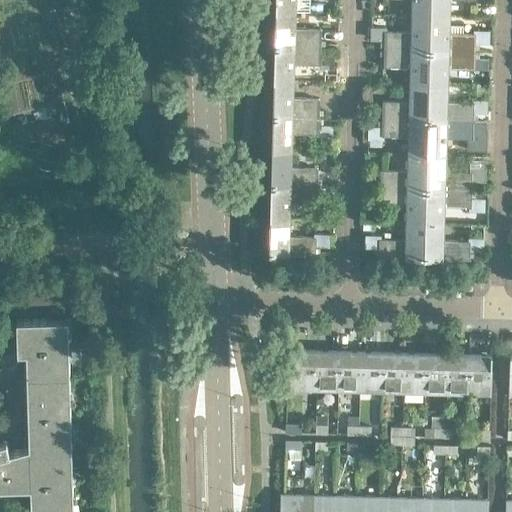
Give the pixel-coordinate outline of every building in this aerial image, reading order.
[(276,0),(276,11),(295,11),(295,0),(276,0)] [(431,15),(431,0),(412,0),(412,15),(431,15)] [(431,0),(431,15),(450,16),(450,0),(431,0)] [(312,3),(312,13),(322,13),(322,3),(312,3)] [(295,11),(276,11),(275,11),(275,12),(276,12),(275,45),(322,47),(322,46),(321,46),(322,29),(295,28),(295,11)] [(430,50),(431,15),(412,15),(411,31),(386,31),(386,28),(372,28),(372,39),(384,39),(384,48),(383,48),(430,50)] [(449,33),(450,16),(431,15),(430,50),(476,51),(476,50),(475,50),(476,42),(488,42),(489,31),(475,31),(475,33),(449,33)] [(333,56),(321,55),(321,47),(322,47),(275,45),(274,45),(274,46),(275,46),(274,80),(293,81),(294,64),(321,64),(321,67),(333,67),(333,56)] [(429,84),(430,50),(383,48),(383,49),(384,49),(384,66),(411,67),(410,84),(429,84)] [(476,51),(430,50),(429,84),(448,85),(448,68),(475,69),(475,51),(476,51)] [(293,81),(274,80),(273,80),(273,81),(274,81),(273,115),(320,116),(319,116),(320,98),(293,98),(293,81)] [(428,119),(429,84),(410,84),(410,101),(383,100),(382,117),(381,117),(381,118),(428,119)] [(447,102),(448,85),(429,84),(428,119),(474,120),(474,111),(487,111),(487,100),(473,100),(473,103),(447,102)] [(478,86),(477,96),(487,96),(488,87),(478,86)] [(320,116),(273,115),(272,115),(272,116),(273,116),(272,149),(292,150),(292,133),(318,134),(318,137),(332,137),(332,126),(319,125),(319,117),(320,117),(320,116)] [(427,154),(428,119),(381,118),(382,118),(382,127),(369,127),(369,138),(383,138),(383,136),(409,136),(408,153),(427,154)] [(474,121),(474,120),(428,119),(427,154),(446,154),(446,137),(473,138),(474,121)] [(291,167),(292,150),(272,149),(271,149),(271,150),(272,150),(271,184),(318,185),(317,185),(318,168),(291,167)] [(426,188),(427,154),(408,153),(408,170),(381,169),(380,187),(426,188)] [(445,171),(446,154),(427,154),(426,188),(472,189),(472,180),(485,181),(485,168),(471,168),(471,172),(445,171)] [(318,185),(271,184),(270,184),(270,185),(271,185),(270,218),(290,219),(290,202),(317,203),(317,186),(318,186),(318,185)] [(425,223),(426,188),(380,187),(380,205),(407,205),(406,222),(425,223)] [(472,190),(472,189),(426,188),(425,223),(444,223),(444,206),(470,207),(470,210),(484,210),(484,199),(471,198),(472,190)] [(290,219),(270,218),(269,218),(269,219),(270,219),(269,248),(269,253),(268,253),(268,254),(316,255),(316,254),(315,254),(316,245),(329,246),(329,234),(315,234),(315,237),(289,236),(290,219)] [(425,258),(425,223),(406,222),(406,239),(380,238),(380,236),(366,235),(366,247),(379,247),(379,256),(378,256),(378,257),(425,258)] [(443,240),(444,223),(425,223),(425,258),(471,260),(471,259),(470,259),(470,250),(483,250),(483,239),(469,238),(469,241),(443,240)] [(7,304),(87,302),(86,278),(7,280),(7,304)] [(79,324),(87,324),(87,311),(79,311),(79,324)] [(0,511),(0,488),(30,487),(31,511),(72,510),(71,494),(73,494),(68,334),(66,334),(66,319),(16,320),(17,353),(26,353),(29,447),(10,452),(6,440),(0,442),(0,511)] [(317,390),(318,349),(295,349),(295,361),(284,361),(283,389),(317,390)] [(338,390),(339,350),(318,349),(317,390),(338,390)] [(360,391),(361,351),(339,350),(338,390),(360,391)] [(382,391),(383,351),(361,351),(360,391),(382,391)] [(404,392),(405,352),(383,351),(382,391),(404,392)] [(425,393),(426,352),(405,352),(404,392),(425,393)] [(447,393),(448,353),(426,352),(425,393),(447,393)] [(468,394),(469,354),(448,353),(447,393),(468,394)] [(492,354),(469,354),(468,394),(491,395),(492,354)] [(286,424),(286,426),(286,432),(301,432),(301,424),(286,424)] [(316,433),(327,433),(328,425),(316,424),(316,433)] [(359,434),(359,426),(347,425),(347,434),(359,434)] [(371,426),(359,426),(359,434),(371,434),(371,426)] [(402,435),(403,427),(391,427),(391,435),(402,435)] [(414,427),(403,427),(402,435),(414,436),(414,427)] [(446,436),(446,428),(434,428),(434,436),(446,436)] [(458,428),(446,428),(446,436),(457,437),(458,428)] [(478,429),(477,437),(490,438),(490,429),(478,429)] [(402,444),(402,435),(391,435),(390,443),(402,444)] [(414,444),(414,436),(402,435),(402,444),(414,444)] [(285,440),(285,448),(301,449),(301,440),(285,440)] [(327,450),(327,441),(315,441),(315,449),(327,450)] [(358,450),(359,442),(347,442),(347,450),(358,450)] [(370,451),(370,442),(359,442),(358,450),(370,451)] [(445,453),(445,444),(434,444),(433,452),(445,453)] [(457,453),(457,445),(445,444),(445,453),(457,453)] [(489,446),(477,445),(477,454),(489,454),(489,446)] [(313,511),(314,494),(280,493),(280,511),(291,511),(313,511)] [(335,511),(336,495),(314,494),(313,511),(335,511)] [(356,511),(357,496),(336,495),(335,511),(356,511)] [(378,511),(379,496),(357,496),(356,511),(378,511)] [(400,511),(401,497),(379,496),(378,511),(400,511)] [(421,511),(422,497),(401,497),(400,511),(421,511)] [(443,511),(444,498),(422,497),(421,511),(443,511)] [(465,511),(465,499),(444,498),(443,511),(465,511)] [(487,511),(488,499),(465,499),(465,511),(487,511)]
